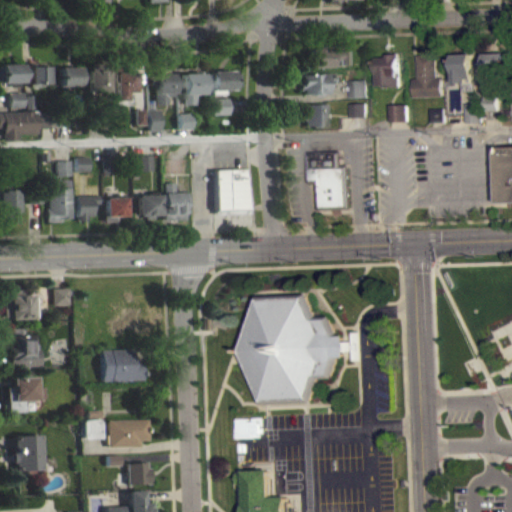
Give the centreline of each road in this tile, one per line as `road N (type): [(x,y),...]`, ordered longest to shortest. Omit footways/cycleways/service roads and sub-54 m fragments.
road 1 (residential): [(0,24),(150,35),(267,20),(511,14)]
road 2 (primary): [(0,257),(415,242)]
road 3 (residential): [(192,511),(184,250)]
road 4 (residential): [(275,246),(262,95),(267,20),(277,0)]
road 5 (residential): [(422,449),(415,242)]
